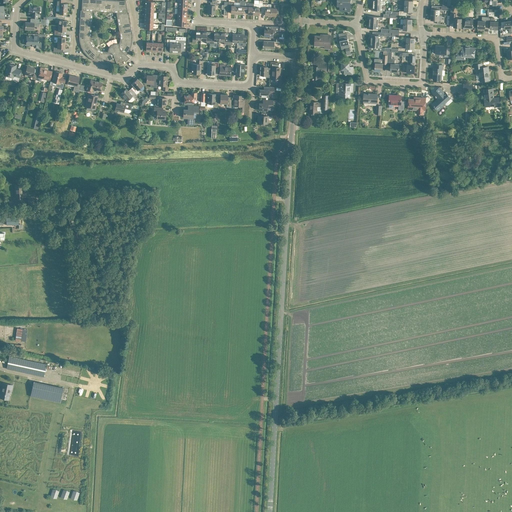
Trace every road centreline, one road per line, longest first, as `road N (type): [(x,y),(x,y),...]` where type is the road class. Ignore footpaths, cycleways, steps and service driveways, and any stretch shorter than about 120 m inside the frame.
road 1 (unclassified): [(269,511),(296,58)]
road 2 (residential): [(422,34),(422,84),(366,81),(357,23)]
road 3 (residential): [(422,34),(496,38),(501,78),(511,77)]
